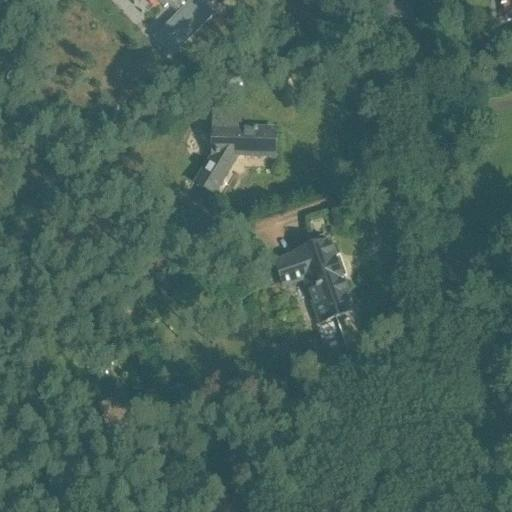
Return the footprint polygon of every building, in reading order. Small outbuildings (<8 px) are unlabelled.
[(153,0),(165,11),(170,6),(179,15),(154,40),(172,59),(215,18),(196,0),(153,0)] [(511,0),(503,0),(507,27),(511,26),(511,0)] [(221,85),(229,95),(248,79),(240,69),(221,85)] [(275,158),(276,133),(240,132),(241,116),(214,114),(212,157),(213,158),(196,186),(213,195),(237,157),(275,158)] [(353,313),(329,244),(296,256),(297,258),(276,266),(283,288),(305,280),(321,324),(353,313)] [(98,407),(114,447),(138,439),(122,397),(98,407)] [(219,511),(255,511),(257,508),(224,497),(219,511)]
